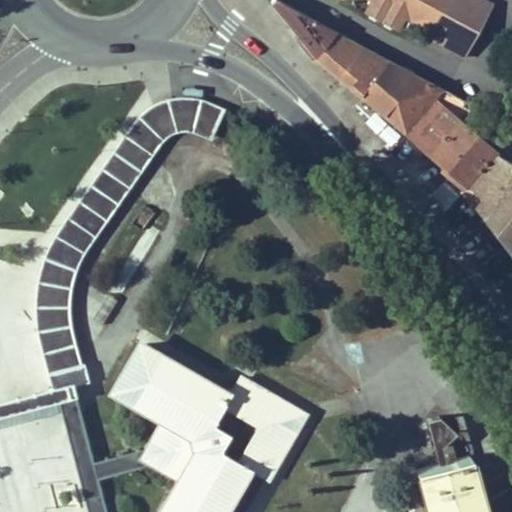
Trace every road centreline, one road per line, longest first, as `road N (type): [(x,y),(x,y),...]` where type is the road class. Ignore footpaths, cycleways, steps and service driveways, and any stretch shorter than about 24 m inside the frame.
road 1 (secondary): [(309,113),(511,356)]
road 2 (secondary): [(114,40),(210,58),(309,113)]
road 3 (secondary): [(309,113),(287,73),(210,0)]
